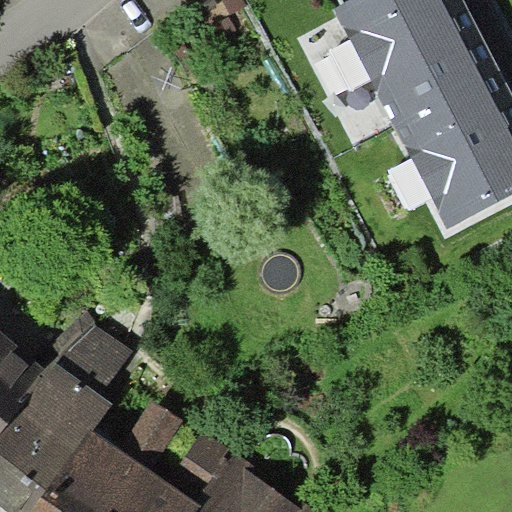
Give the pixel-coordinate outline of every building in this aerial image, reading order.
[(245,0),(224,0),(231,13),(247,4),(245,0)] [(511,95),(462,0),(347,0),(333,7),(448,228),(511,195),(511,95)] [(45,370),(0,427),(0,505),(8,511),(27,511),(90,426),(94,429),(113,402),(100,394),(133,351),(96,324),(87,312),(52,348),(61,353),(45,370)] [(0,331),(0,427),(45,370),(0,331)] [(121,448),(152,470),(185,420),(153,399),(121,448)] [(166,481),(152,470),(121,448),(94,429),(90,426),(27,511),(193,511),(199,504),(195,501),(166,481)] [(232,450),(203,430),(166,481),(195,501),(232,450)] [(303,511),(249,471),(253,465),(232,450),(195,501),(199,504),(193,511),(303,511)]
